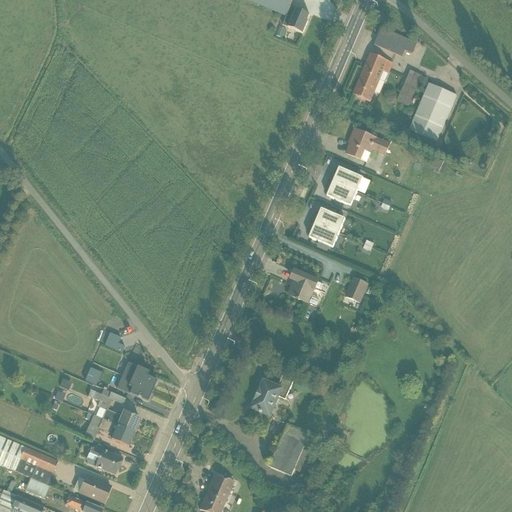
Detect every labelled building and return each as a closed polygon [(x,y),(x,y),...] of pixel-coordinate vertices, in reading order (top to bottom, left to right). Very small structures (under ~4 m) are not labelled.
[(281,25),(303,35),(312,15),(291,6),(294,0),(250,0),(250,2),(285,17),(281,25)] [(386,48),(424,59),(429,41),(392,30),(386,48)] [(391,62),(371,54),(354,95),(374,103),(391,62)] [(424,105),(432,73),(419,70),(411,102),(424,105)] [(441,82),(421,130),(450,141),(469,93),(441,82)] [(387,157),(392,145),(355,129),(344,154),(363,162),(368,149),(387,157)] [(398,168),(399,161),(387,158),(385,166),(398,168)] [(333,183),(357,194),(363,180),(339,169),(333,183)] [(333,183),(327,198),(351,208),(357,194),(333,183)] [(394,199),(392,211),(400,213),(403,201),(394,199)] [(321,211),(315,225),(339,235),(345,221),(321,211)] [(315,225),(309,239),(333,250),(339,235),(315,225)] [(373,251),(382,254),(386,243),(378,240),(373,251)] [(311,306),(321,281),(294,269),(290,280),(294,282),(288,296),(311,306)] [(371,307),(381,282),(365,276),(355,301),(371,307)] [(121,331),(116,345),(135,353),(138,344),(131,342),(133,336),(121,331)] [(116,389),(147,403),(156,381),(146,377),(148,373),(127,363),(116,389)] [(108,385),(112,369),(101,366),(97,382),(108,385)] [(251,411),(271,420),(281,398),(286,400),(294,382),(283,377),(279,387),(264,381),(251,411)] [(74,378),(71,386),(79,389),(82,380),(74,378)] [(106,410),(102,420),(135,435),(142,420),(123,412),(121,417),(106,410)] [(111,440),(130,448),(135,435),(102,420),(98,429),(113,436),(111,440)] [(297,423),(284,466),(310,474),(323,431),(297,423)] [(57,497),(70,457),(0,435),(0,461),(42,475),(36,491),(57,497)] [(84,463),(115,477),(123,460),(92,446),(84,463)] [(202,511),(222,511),(235,483),(215,475),(199,511),(202,511)] [(79,494),(104,505),(111,490),(85,479),(79,494)] [(53,511),(54,509),(22,496),(23,492),(15,489),(13,493),(4,490),(0,500),(0,507),(12,511),(53,511)] [(64,506),(77,511),(103,511),(104,511),(68,496),(64,506)]
